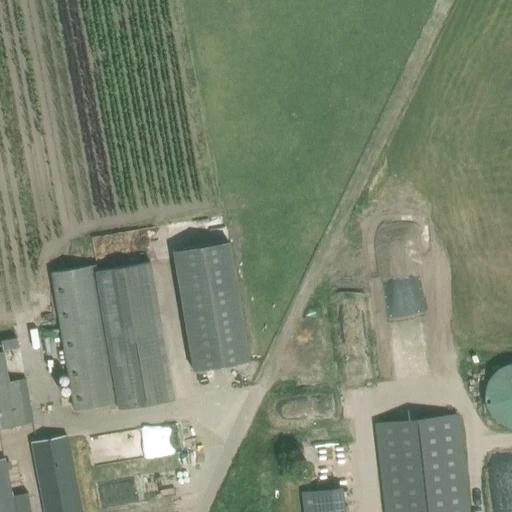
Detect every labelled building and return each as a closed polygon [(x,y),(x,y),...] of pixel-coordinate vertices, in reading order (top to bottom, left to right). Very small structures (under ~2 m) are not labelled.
[(249,362),(229,242),(173,252),(194,371),(249,362)] [(95,264),(51,272),(75,410),(117,403),(118,408),(172,399),(161,334),(108,343),(96,270),(95,264)] [(504,424),(511,425),(511,361),(502,364),(492,372),(487,380),(485,388),(484,396),(485,403),(488,411),(496,419),(504,424)] [(10,381),(0,382),(0,427),(34,421),(26,377),(10,381)] [(377,423),(386,511),(468,511),(457,415),(377,423)] [(31,441),(41,494),(44,511),(81,511),(66,433),(31,441)] [(0,458),(0,511),(14,511),(4,458),(0,458)] [(31,511),(28,492),(14,495),(17,511),(31,511)]
